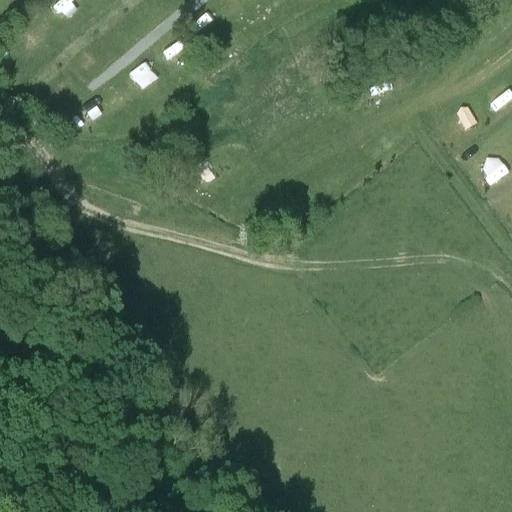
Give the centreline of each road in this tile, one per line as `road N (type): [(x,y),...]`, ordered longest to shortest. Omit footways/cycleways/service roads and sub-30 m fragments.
road 1 (track): [(0,115),(62,192),(125,225),(285,263),(470,261),(511,284)]
road 2 (track): [(200,0),(90,88)]
